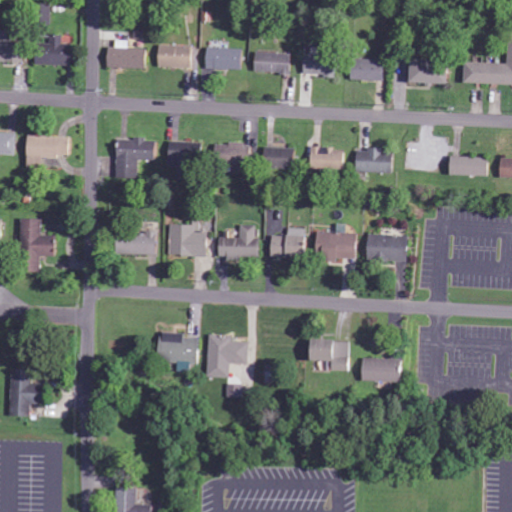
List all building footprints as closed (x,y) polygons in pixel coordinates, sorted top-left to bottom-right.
[(0,62),(25,64),(26,32),(0,31),(0,62)] [(511,85),(511,35),(511,36),(510,64),(467,63),(466,84),(511,85)] [(77,45),(64,45),(64,37),(52,37),(52,44),(39,45),(40,67),(78,65),(77,45)] [(198,69),(199,47),(162,46),(162,68),(198,69)] [(111,69),(150,70),(150,49),(111,48),(111,69)] [(246,71),(246,50),(210,49),(209,69),(246,71)] [(337,77),(338,51),(309,50),(308,76),(337,77)] [(258,73),(294,74),(294,54),(259,53),(258,73)] [(386,82),(387,61),(353,59),(353,81),(386,82)] [(413,83),(451,85),(452,61),(414,60),(413,83)] [(19,134),(0,133),(0,155),(18,156),(19,134)] [(72,138),(31,136),(30,169),(44,170),(45,157),(71,158),(72,138)] [(158,161),(158,140),(120,140),(120,179),(141,179),(141,161),(158,161)] [(172,167),(180,167),(179,176),(202,176),(203,144),(173,143),(172,167)] [(218,168),(255,167),(254,144),(217,145),(218,168)] [(298,149),(268,149),(267,169),(298,170),(298,149)] [(315,149),(314,170),(347,172),(348,150),(315,149)] [(361,171),(386,172),(387,151),(362,150),(361,171)] [(453,176),(491,177),(492,158),(454,157),(453,176)] [(511,159),(503,159),(503,179),(511,179),(511,159)] [(44,220),(25,220),(24,273),(43,273),(44,257),(59,257),(59,236),(44,236),(44,220)] [(172,256),(210,257),(211,232),(200,232),(200,225),(172,224),(172,256)] [(221,238),(221,258),(262,259),(262,239),(258,239),(258,226),(242,226),(242,239),(221,238)] [(290,237),(275,237),(274,257),(309,258),(310,230),(290,229),(290,237)] [(319,260),(360,261),(361,234),(320,233),(319,260)] [(159,235),(119,234),(119,255),(159,256),(159,235)] [(411,237),(370,236),(370,262),(411,263),(411,237)] [(188,334),(164,334),(163,363),(180,364),(180,373),(194,373),(194,365),(202,365),(202,339),(188,339),(188,334)] [(210,378),(232,379),(233,364),(251,365),(251,343),(234,342),(234,336),(211,336),(210,378)] [(315,341),(315,362),(336,362),(336,372),(353,373),(354,342),(315,341)] [(364,382),(404,383),(404,361),(365,359),(364,382)] [(17,415),(32,415),(32,402),(43,402),(43,386),(32,386),(31,372),(16,372),(17,415)] [(139,489),(119,489),(118,511),(154,511),(155,506),(139,506),(139,489)]
